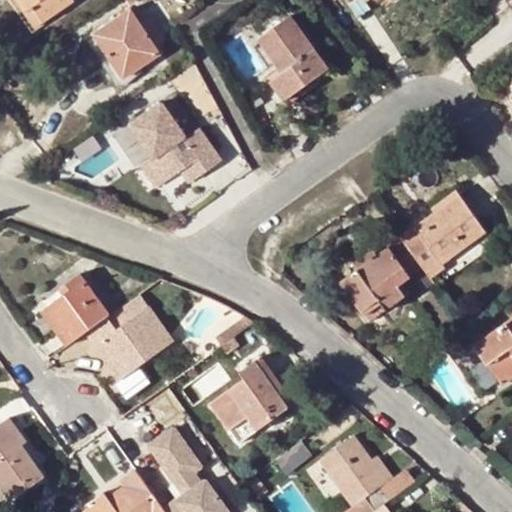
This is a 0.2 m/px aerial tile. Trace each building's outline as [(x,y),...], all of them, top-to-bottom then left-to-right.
[(12,0),(31,26),(71,0),(70,0),(12,0)] [(126,10),(90,34),(119,79),(156,54),(126,10)] [(292,18),(258,43),(282,75),(270,83),(284,101),(328,69),(292,18)] [(184,138),(173,123),(158,103),(127,126),(144,150),(148,156),(145,158),(161,183),(177,171),(186,183),(217,161),(195,130),(184,138)] [(184,114),(173,123),(184,138),(195,130),(184,114)] [(148,156),(144,150),(133,156),(155,188),(161,183),(145,158),(148,156)] [(430,209),(435,215),(458,198),(454,192),(430,209)] [(401,240),(422,270),(429,279),(443,268),(441,265),(436,259),(480,226),(458,198),(435,215),(401,240)] [(436,259),(441,265),(485,234),(480,226),(436,259)] [(340,284),(362,314),(378,301),(385,311),(404,297),(396,287),(422,270),(401,240),(376,259),(357,272),(340,284)] [(352,264),(357,272),(376,259),(371,251),(352,264)] [(63,296),(49,305),(74,340),(86,332),(105,318),(109,315),(80,275),(66,284),(71,290),(63,296)] [(58,289),(63,296),(71,290),(66,284),(58,289)] [(105,318),(86,332),(120,378),(172,342),(146,308),(136,294),(109,315),(105,318)] [(378,301),(362,314),(368,322),(385,311),(378,301)] [(74,340),(49,305),(41,311),(67,345),(74,340)] [(254,325),(243,318),(216,336),(222,345),(231,339),(235,336),(254,325)] [(511,319),(473,346),(501,387),(511,378),(511,319)] [(231,339),(222,345),(229,354),(241,346),(235,336),(231,339)] [(262,357),(254,362),(281,400),(288,394),(262,357)] [(281,400),(254,362),(240,372),(244,380),(212,402),(239,440),(286,408),(281,400)] [(10,420),(0,426),(16,450),(22,446),(27,441),(10,420)] [(171,487),(204,468),(176,422),(144,441),(171,487)] [(16,450),(0,426),(0,481),(13,498),(44,475),(22,446),(16,450)] [(385,483),(370,461),(353,438),(320,461),(352,506),(343,511),(385,511),(381,505),(387,501),(378,488),(385,483)] [(377,456),(370,461),(385,483),(392,477),(377,456)] [(392,477),(385,483),(378,488),(387,501),(412,483),(403,470),(392,477)] [(104,493),(87,504),(93,511),(163,511),(162,509),(134,471),(119,481),(122,485),(111,493),(107,496),(104,493)] [(257,477),(248,484),(258,498),(267,492),(257,477)] [(162,509),(163,511),(224,511),(203,481),(177,501),(176,498),(162,509)]
